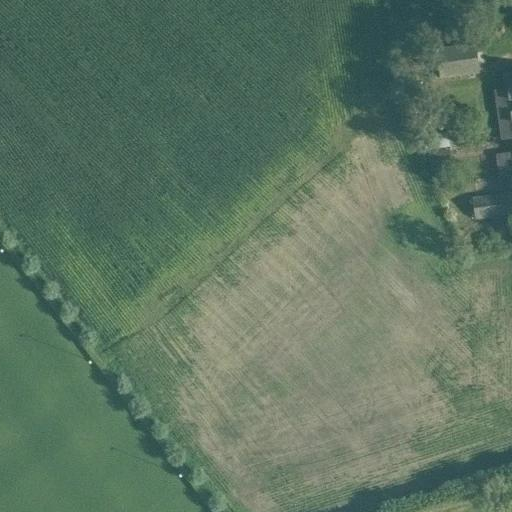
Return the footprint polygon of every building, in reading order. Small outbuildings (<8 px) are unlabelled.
[(479,72),(475,45),(436,50),(439,78),(479,72)] [(511,71),(503,73),(508,107),(498,108),(502,140),(511,138),(511,71)] [(450,150),(429,152),(431,172),(452,170),(450,150)] [(499,179),(511,177),(511,152),(496,154),(499,179)] [(475,219),(511,213),(511,193),(472,199),(475,219)]
